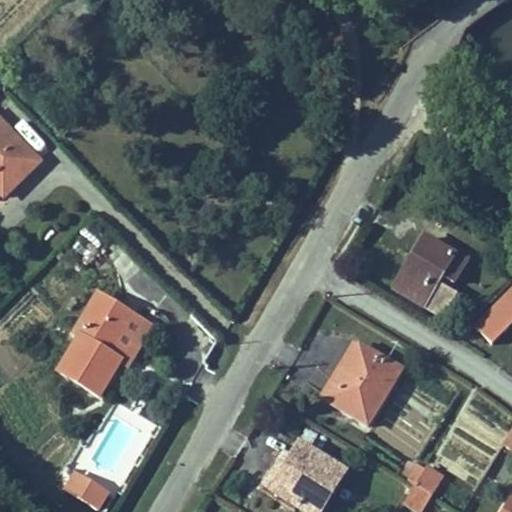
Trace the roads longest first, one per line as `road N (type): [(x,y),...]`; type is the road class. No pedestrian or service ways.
road 1 (unclassified): [(59,169),(251,358)]
road 2 (tertiary): [(308,262),(435,40)]
road 3 (unclassified): [(308,262),(511,395)]
road 4 (tertiary): [(165,511),(251,358)]
